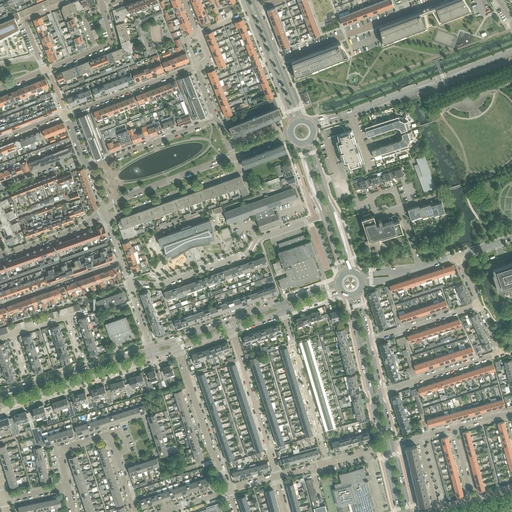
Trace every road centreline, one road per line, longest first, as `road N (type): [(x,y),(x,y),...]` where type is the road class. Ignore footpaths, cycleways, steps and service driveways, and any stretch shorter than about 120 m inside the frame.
road 1 (residential): [(314,217),(160,284),(127,282)]
road 2 (residential): [(276,61),(439,0)]
road 3 (residential): [(67,486),(60,450),(108,434),(136,511)]
road 4 (tertiary): [(0,406),(153,357)]
road 5 (residential): [(328,462),(283,311)]
road 6 (residential): [(232,155),(238,170),(105,217)]
road 7 (tertiary): [(150,348),(0,395)]
road 8 (secondary): [(349,295),(383,448)]
road 9 (residential): [(278,475),(232,329)]
road 10 (residential): [(229,489),(177,348)]
road 11 (residential): [(103,207),(232,155)]
road 12 (residential): [(65,113),(195,64)]
road 13 (secondary): [(350,272),(309,140)]
road 14 (residential): [(89,166),(216,119)]
road 15 (secondary): [(245,0),(293,124)]
road 16 (residential): [(380,393),(501,352)]
road 17 (residential): [(120,261),(0,303)]
